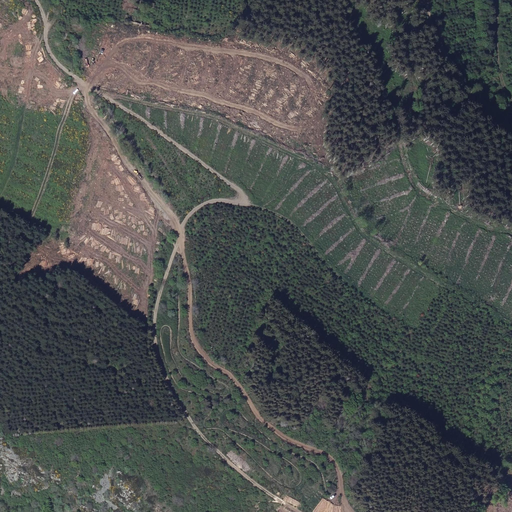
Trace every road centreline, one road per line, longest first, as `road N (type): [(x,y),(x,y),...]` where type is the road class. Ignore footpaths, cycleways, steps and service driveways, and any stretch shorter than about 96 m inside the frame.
road 1 (unclassified): [(298,511),(234,467),(191,421),(156,343),(157,299),(182,225),(208,201),(245,197),(57,63),(36,0)]
road 2 (track): [(511,136),(468,91),(426,0)]
